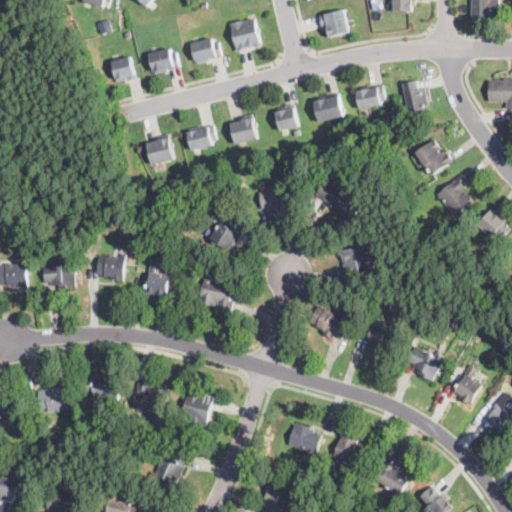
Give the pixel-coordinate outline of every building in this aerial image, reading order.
[(415,0),(415,4),(413,4),(413,11),(394,10),(394,0),(415,0)] [(501,0),(501,14),(496,14),(496,20),(473,20),(473,0),(501,0)] [(349,26),(350,31),(328,37),(325,28),(324,28),(320,15),(344,9),(349,26)] [(128,22),(117,24),(115,12),(126,10),(128,22)] [(255,18),(262,44),(239,51),(231,24),(251,18),(252,19),(255,18)] [(213,38),(214,43),(220,41),(223,56),(210,59),(210,60),(196,63),(192,43),(213,38)] [(171,48),(172,53),(178,51),(181,67),(155,73),(151,53),(171,48)] [(137,78),(129,80),(129,79),(118,81),(113,60),(132,55),(137,78)] [(511,77),(511,109),(508,109),(508,101),(490,101),(490,80),(506,80),(506,78),(511,77)] [(420,87),(420,88),(427,87),(431,110),(408,114),(407,104),(408,104),(404,81),(418,79),(420,87)] [(384,84),(386,99),(381,100),(382,104),(362,108),(358,88),(384,84)] [(320,120),(315,98),(341,92),(346,114),(320,120)] [(300,126),(281,130),(276,109),(295,104),(300,126)] [(259,138),(237,143),(232,123),(244,120),(242,115),(253,113),(259,138)] [(215,123),(218,139),(213,140),(214,145),(193,150),(188,129),(201,125),(201,127),(215,123)] [(409,136),(401,140),(398,134),(406,130),(409,136)] [(175,158),(153,163),(149,143),(159,141),(157,136),(158,136),(169,133),(175,158)] [(439,150),(441,153),(443,151),(445,154),(449,151),(454,160),(433,174),(418,151),(435,139),(441,148),(439,150)] [(477,205),(459,218),(439,192),(463,173),(469,180),(464,184),(467,187),(464,189),(477,205)] [(290,179),(295,210),(279,213),(278,209),(271,211),(270,207),(263,208),(262,208),(260,191),(281,187),(281,185),(284,185),(283,180),(290,179)] [(363,204),(351,221),(335,210),(337,207),(334,206),(333,207),(329,204),(330,203),(317,193),(327,179),(363,204)] [(511,227),(511,229),(504,239),(497,233),(494,236),(480,224),(494,207),(508,219),(506,222),(511,227)] [(238,223),(246,228),(236,245),(235,244),(231,251),(212,239),(223,220),(229,224),(232,219),(238,223)] [(68,229),(61,230),(60,222),(67,222),(68,229)] [(444,233),(436,238),(432,229),(439,225),(444,233)] [(368,246),(369,250),(374,249),(377,265),(374,266),(375,269),(346,275),(344,264),(347,263),(346,261),(344,262),(344,259),(342,259),(340,249),(368,244),(368,246)] [(127,254),(124,281),(111,280),(112,277),(105,276),(106,274),(98,273),(98,271),(100,255),(108,256),(108,253),(115,254),(114,256),(122,257),(122,253),(127,254)] [(73,257),(75,288),(61,289),(61,285),(54,285),(54,282),(45,283),(44,267),(66,265),(65,258),(73,257)] [(27,259),(29,287),(17,288),(16,285),(9,286),(8,284),(2,285),(0,266),(23,264),(23,259),(27,259)] [(171,275),(167,298),(155,296),(155,293),(147,292),(152,260),(160,261),(158,272),(171,275)] [(235,301),(235,303),(231,317),(216,314),(219,302),(217,301),(216,305),(200,301),(207,272),(216,274),(215,281),(234,285),(231,300),(235,301)] [(320,304),(326,308),(338,314),(339,311),(353,318),(342,338),(335,334),(333,338),(323,332),(324,330),(316,326),(317,324),(311,321),(320,304)] [(374,322),(380,323),(394,327),(395,324),(402,326),(394,353),(381,349),(382,345),(375,343),(375,342),(369,341),(374,322)] [(484,334),(480,341),(474,338),(478,331),(484,334)] [(429,350),(436,353),(439,349),(444,351),(442,354),(445,356),(434,380),(418,373),(420,370),(414,367),(416,363),(408,360),(416,343),(429,350)] [(483,384),(472,405),(460,399),(462,395),(456,392),(468,369),(471,363),(478,367),(473,377),(483,384)] [(119,379),(118,400),(93,398),(94,391),(85,391),(86,374),(115,376),(115,378),(119,379)] [(150,389),(153,390),(154,386),(171,390),(163,420),(153,418),(155,411),(133,406),(140,377),(152,380),(150,389)] [(60,383),(60,387),(67,386),(71,409),(50,412),(49,407),(42,409),(39,390),(47,389),(46,385),(60,383)] [(209,421),(208,426),(204,424),(203,426),(188,422),(189,416),(183,414),(190,389),(216,396),(209,421)] [(0,396),(18,398),(17,416),(16,420),(0,418),(0,396)] [(501,405),(511,414),(511,431),(508,436),(494,424),(489,419),(497,410),(494,407),(498,402),(501,405)] [(323,434),(318,451),(291,443),(297,423),(315,429),(315,431),(323,434)] [(371,456),(365,469),(355,465),(354,467),(348,464),(349,463),(342,460),(340,465),(332,462),(344,433),(359,439),(358,443),(365,446),(363,452),(371,455),(371,456)] [(189,458),(186,465),(177,485),(173,484),(171,488),(150,478),(153,471),(156,472),(163,457),(171,460),(175,452),(189,458)] [(396,469),(397,470),(400,466),(414,474),(398,500),(390,495),(393,490),(376,480),(392,455),(400,460),(395,468),(396,469)] [(29,486),(25,499),(16,496),(15,500),(7,497),(7,499),(0,496),(0,483),(4,472),(20,478),(19,483),(29,486)] [(288,499),(282,511),(262,511),(264,507),(263,506),(266,500),(267,501),(268,499),(265,498),(273,480),(293,488),(288,499)] [(435,486),(443,495),(444,495),(454,507),(447,511),(425,511),(430,506),(421,495),(434,484),(435,486)] [(83,491),(82,511),(67,511),(56,511),(56,508),(48,508),(49,489),(83,491)] [(126,501),(143,505),(144,502),(147,503),(144,511),(106,511),(111,497),(126,501)]
